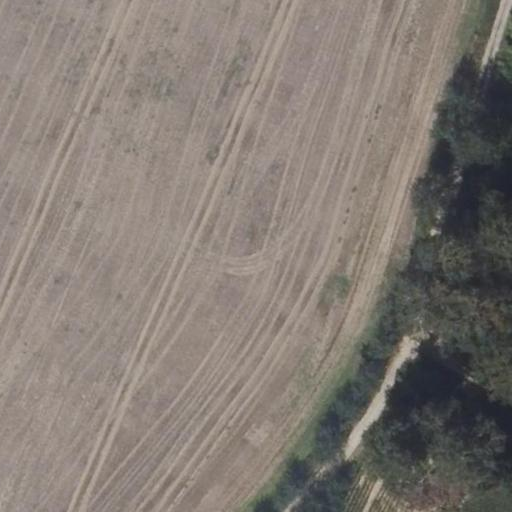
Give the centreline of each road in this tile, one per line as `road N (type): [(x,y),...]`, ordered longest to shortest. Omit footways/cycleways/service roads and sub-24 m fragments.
road 1 (track): [(511,47),(412,382)]
road 2 (track): [(304,511),(412,382)]
